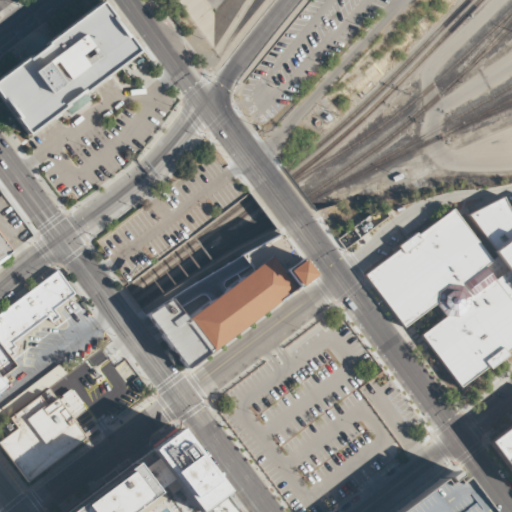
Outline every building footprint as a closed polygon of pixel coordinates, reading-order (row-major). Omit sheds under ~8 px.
[(0,77),(0,94),(29,134),(139,51),(101,1),(0,77)] [(467,214),(502,197),(509,212),(511,210),(511,236),(493,251),(467,214)] [(365,274),(403,323),(487,258),(450,211),(417,236),(413,232),(396,245),(398,248),(365,274)] [(0,256),(12,248),(0,232),(0,256)] [(511,236),(493,251),(490,253),(503,271),(492,279),(511,305),(511,236)] [(186,318),(208,349),(290,288),(279,273),(268,258),(186,318)] [(309,274),(290,288),(279,273),(298,259),(309,274)] [(0,351),(0,313),(57,270),(74,293),(53,309),(59,317),(51,323),(46,317),(12,343),(15,347),(11,350),(14,354),(6,360),(0,351)] [(419,335),(459,387),(511,346),(511,305),(492,279),(419,335)] [(459,284),(447,282),(437,289),(435,303),(443,313),(456,315),(465,309),(467,295),(459,284)] [(184,367),(208,349),(186,318),(169,296),(145,314),(184,367)] [(0,351),(6,360),(11,367),(1,374),(7,381),(0,386),(0,351)] [(0,445),(25,481),(85,438),(69,416),(83,406),(71,388),(47,405),(40,395),(8,418),(16,429),(0,440),(0,445)] [(511,472),(511,423),(489,441),(511,472)] [(137,472),(155,459),(148,450),(177,428),(223,491),(194,511),(128,511),(125,508),(151,490),(137,472)] [(128,511),(65,511),(131,463),(137,472),(151,490),(125,508),(128,511)] [(486,511),(460,475),(445,486),(439,478),(395,511),(486,511)] [(240,511),(232,499),(212,511),(240,511)]
